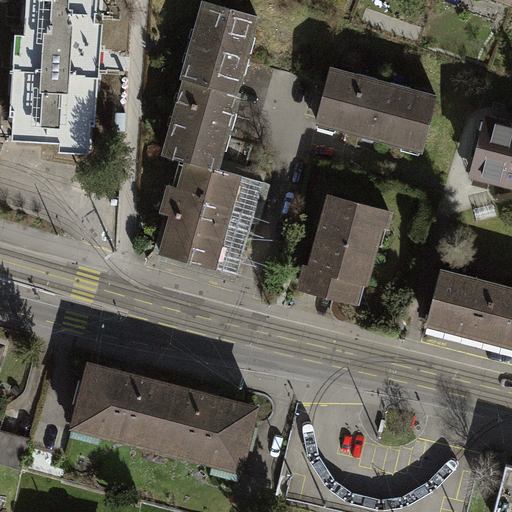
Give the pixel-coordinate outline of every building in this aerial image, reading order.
[(32,0),(32,12),(27,12),(26,37),(19,36),(16,113),(18,113),(18,127),(21,127),(20,139),(80,141),(81,122),(89,122),(93,13),(91,13),(91,0),(32,0)] [(228,177),(259,20),(198,7),(167,164),(179,166),(159,266),(222,279),(242,180),(228,177)] [(330,69),(315,120),(420,147),(435,97),(330,69)] [(511,124),(484,118),(470,173),(511,183),(511,124)] [(304,264),(298,286),(349,299),(354,281),(362,283),(378,224),(385,226),(389,211),(330,195),(311,265),(304,264)] [(426,322),(511,345),(511,287),(440,269),(426,322)] [(137,436),(157,441),(171,385),(143,377),(145,372),(128,368),(126,374),(111,370),(112,368),(88,362),(70,431),(98,438),(100,430),(136,439),(137,436)] [(212,466),(237,473),(244,444),(249,445),(254,425),(248,424),(252,406),(217,397),(218,393),(202,389),(201,392),(171,385),(157,441),(177,446),(176,451),(214,461),(212,466)] [(29,441),(0,433),(0,463),(21,469),(29,441)] [(492,511),(511,511),(511,466),(504,464),(492,511)]
